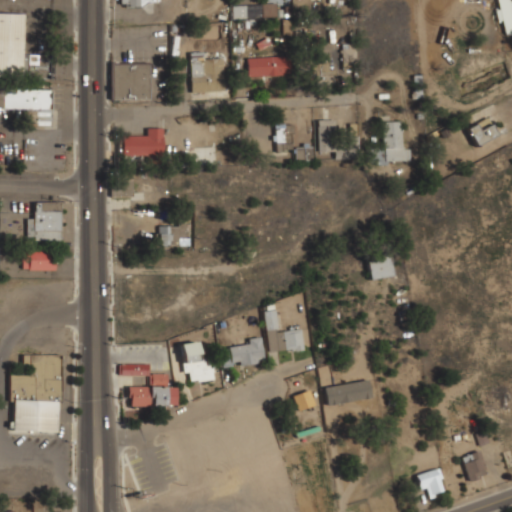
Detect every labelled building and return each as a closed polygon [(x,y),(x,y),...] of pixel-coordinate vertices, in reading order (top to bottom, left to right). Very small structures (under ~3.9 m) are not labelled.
[(261,0),(261,16),(274,16),(274,0),(261,0)] [(505,33),(511,31),(511,11),(509,0),(496,0),(498,9),(495,10),(497,20),(501,20),(505,33)] [(232,7),(232,16),(255,16),(255,7),(232,7)] [(23,13),(0,12),(0,75),(48,77),(48,54),(22,53),(23,13)] [(246,75),(285,75),(285,56),(246,56),(246,75)] [(223,57),(189,57),(189,91),(223,91),(223,57)] [(331,61),(313,61),(313,80),(331,80),(331,61)] [(111,100),(149,100),(149,62),(111,62),(111,100)] [(25,127),(51,127),(52,88),(0,87),(0,108),(25,109),(25,127)] [(476,146),(496,134),(486,117),(465,128),(476,146)] [(317,151),(334,151),(334,158),(357,158),(357,134),(349,134),(349,147),(333,147),(333,119),(317,119),(317,151)] [(381,121),(382,147),(369,148),(370,163),(409,161),(408,147),(401,147),(400,120),(381,121)] [(291,124),(274,124),(274,151),(291,151),(291,124)] [(162,128),(145,128),(145,135),(120,135),(120,156),(162,156),(162,128)] [(295,157),(309,157),(309,147),(295,147),(295,157)] [(132,196),(132,180),(109,180),(109,196),(132,196)] [(60,240),(60,201),(33,201),(33,218),(26,218),(26,240),(60,240)] [(157,245),(187,245),(187,223),(156,223),(157,245)] [(53,250),(21,250),(21,270),(53,270),(53,250)] [(369,279),(392,275),(389,253),(365,256),(369,279)] [(262,311),(265,331),(277,329),(274,309),(262,311)] [(275,331),(277,351),(302,349),(300,328),(275,331)] [(196,341),(179,343),(184,380),(212,377),(210,358),(199,360),(196,341)] [(262,364),(262,342),(223,343),(223,365),(262,364)] [(59,431),(60,354),(21,353),(21,367),(10,367),(9,431),(59,431)] [(147,363),(120,363),(120,375),(147,375),(147,363)] [(173,407),(173,385),(164,385),(164,373),(149,373),(149,385),(126,385),(126,407),(173,407)] [(371,398),(367,379),(323,386),(326,405),(371,398)] [(297,412),(314,406),(308,389),(292,394),(297,412)] [(461,456),(468,481),(486,476),(479,450),(461,456)] [(415,473),(419,489),(426,488),(428,496),(443,493),(438,469),(415,473)]
